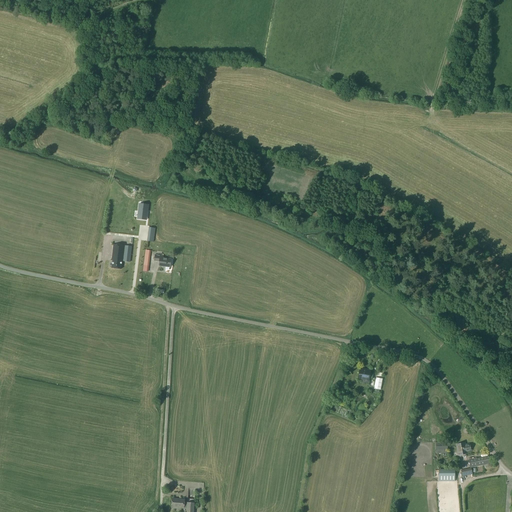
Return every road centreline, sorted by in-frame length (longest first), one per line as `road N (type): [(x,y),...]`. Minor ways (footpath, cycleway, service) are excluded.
road 1 (unclassified): [(0,266),(409,353),(441,376),(511,475)]
road 2 (track): [(349,341),(310,442),(298,511)]
road 3 (track): [(427,119),(465,0)]
